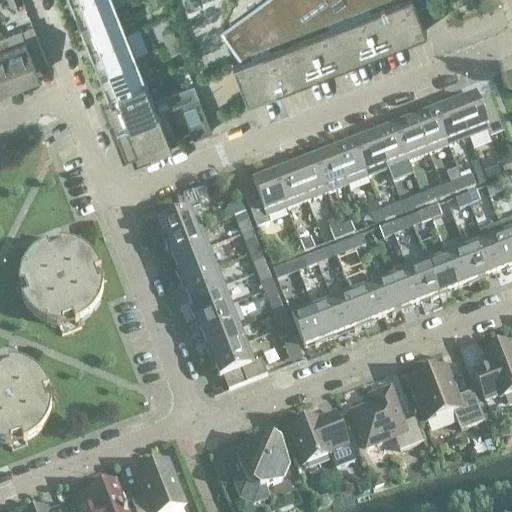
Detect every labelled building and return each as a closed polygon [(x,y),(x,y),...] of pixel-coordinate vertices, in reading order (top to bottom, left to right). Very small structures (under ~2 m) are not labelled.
[(70,0),(71,3),(79,23),(117,8),(118,8),(114,0),(70,0)] [(148,0),(151,8),(162,4),(160,0),(148,0)] [(269,0),(219,37),(236,62),(230,64),(245,102),(275,90),(426,31),(417,6),(414,0),(269,0)] [(117,8),(79,23),(81,28),(88,47),(127,32),(122,19),(130,16),(126,5),(118,8),(117,8)] [(0,38),(18,84),(39,76),(36,70),(48,65),(33,27),(21,31),(21,30),(0,38)] [(127,32),(88,47),(97,70),(136,55),(145,52),(147,50),(139,28),(127,33),(127,32)] [(166,43),(176,39),(173,30),(162,34),(166,43)] [(0,91),(18,84),(0,38),(0,91)] [(166,43),(171,55),(180,51),(176,39),(166,43)] [(136,55),(97,70),(100,78),(106,94),(145,79),(140,66),(149,62),(145,52),(136,55)] [(145,79),(106,94),(110,103),(106,105),(116,129),(158,113),(148,88),(145,79)] [(194,85),(167,96),(171,108),(181,104),(199,97),(194,85)] [(199,97),(181,104),(193,134),(194,138),(213,131),(211,127),(208,119),(199,97)] [(469,142),(488,135),(490,140),(503,135),(488,98),(477,102),(475,98),(465,102),(464,100),(465,100),(464,99),(454,104),(469,142)] [(469,142),(454,104),(453,104),(442,107),(442,109),(443,110),(435,113),(449,150),(469,142)] [(158,113),(116,129),(125,155),(130,153),(133,162),(171,147),(170,143),(158,113)] [(414,120),(429,158),(449,150),(435,113),(425,117),(424,116),(424,115),(424,114),(414,120)] [(394,129),(409,166),(429,158),(414,120),(413,120),(401,123),(402,124),(403,126),(394,129)] [(374,135),(389,174),(409,166),(394,129),(385,133),(384,131),(383,130),(374,135)] [(354,145),(368,181),(389,174),(374,135),(373,136),(361,139),(361,140),(362,140),(362,142),(354,145)] [(348,189),(368,182),(368,181),(354,145),(344,149),(343,147),(344,147),(343,146),(333,151),(348,189)] [(314,161),(328,197),(348,189),(333,151),(332,152),(321,154),(321,156),(322,157),(314,161)] [(293,167),(308,205),(328,197),(314,161),(304,164),(303,163),(303,161),(293,167)] [(493,164),(482,168),(486,180),(497,176),(493,164)] [(274,176),(288,213),(308,205),(293,167),(292,167),(280,170),(281,171),(282,173),(274,176)] [(241,194),(256,231),(270,226),(268,221),(288,213),(274,176),(264,180),(263,179),(263,178),(262,177),(251,184),(251,185),(252,185),(254,189),(241,194)] [(461,182),(465,192),(475,188),(471,178),(461,182)] [(461,182),(450,186),(454,197),(465,192),(461,182)] [(498,186),(486,191),(489,199),(501,194),(498,186)] [(421,198),(425,208),(435,204),(431,194),(421,198)] [(470,208),(481,204),(477,194),(466,198),(470,208)] [(156,209),(161,223),(158,224),(162,234),(160,235),(159,235),(164,245),(164,246),(202,231),(195,212),(200,210),(195,195),(156,209)] [(421,198),(410,202),(414,212),(425,208),(421,198)] [(470,208),(466,198),(457,202),(460,212),(470,208)] [(241,205),(229,210),(233,219),(245,214),(241,205)] [(381,213),(385,224),(395,220),(391,209),(381,213)] [(432,223),(441,219),(437,209),(428,212),(432,223)] [(432,223),(428,212),(417,216),(421,226),(432,223)] [(381,213),(370,218),(374,228),(385,224),(381,213)] [(511,221),(499,226),(511,258),(511,221)] [(241,238),(252,234),(249,224),(237,228),(241,238)] [(394,238),(403,234),(399,224),(390,228),(394,238)] [(341,229),(345,240),(354,236),(350,225),(341,229)] [(480,233),(497,275),(505,272),(505,274),(506,275),(511,271),(511,258),(499,226),(480,233)] [(394,238),(390,228),(379,232),(382,242),(394,238)] [(341,229),(330,233),(334,244),(345,240),(341,229)] [(202,231),(164,246),(167,257),(168,256),(170,255),(173,264),(210,250),(202,231)] [(464,247),(478,284),(488,282),(488,281),(487,281),(487,279),(497,275),(480,233),(480,234),(482,240),(464,247)] [(241,238),(246,249),(256,245),(252,234),(241,238)] [(356,253),(366,250),(361,239),(352,242),(356,253)] [(300,245),(304,256),(314,252),(310,241),(300,245)] [(356,253),(352,242),(340,247),(345,257),(356,253)] [(78,248),(67,245),(59,243),(59,249),(49,252),(46,246),(41,248),(29,257),(24,264),(21,272),(19,279),(19,287),(24,287),(27,297),(21,301),(25,309),(30,315),(38,321),(45,325),(53,327),(62,328),(62,323),(73,319),(75,326),(88,319),(93,313),(99,305),(102,295),(103,285),(98,285),(94,274),(100,271),(95,262),(91,256),(85,251),(78,248)] [(459,290),(467,287),(468,288),(467,289),(468,290),(477,284),(478,284),(464,247),(444,254),(459,290)] [(210,250),(173,264),(177,273),(175,274),(174,274),(179,284),(217,269),(210,250)] [(318,268),(327,264),(323,253),(314,257),(318,268)] [(459,290),(444,254),(425,262),(440,299),(450,297),(450,296),(449,296),(449,294),(459,290)] [(318,268),(314,257),(303,262),(307,272),(318,268)] [(256,276),(267,272),(263,262),(252,266),(256,276)] [(440,299),(425,262),(406,269),(420,305),(429,302),(429,303),(429,304),(430,305),(439,299),(440,299)] [(217,269),(179,284),(182,295),(183,294),(185,293),(188,302),(225,288),(217,269)] [(275,284),(288,280),(283,269),(271,274),(275,284)] [(387,276),(402,314),(412,312),(411,311),(411,309),(420,305),(406,269),(387,276)] [(256,276),(261,287),(271,283),(267,272),(256,276)] [(368,284),(382,320),(391,317),(391,318),(392,320),(401,314),(402,314),(387,276),(368,284)] [(364,329),(374,327),(373,325),(373,324),(382,320),(368,284),(349,291),(364,329)] [(188,302),(189,303),(192,311),(190,312),(189,312),(194,322),(232,307),(225,288),(188,302)] [(330,299),(344,335),(353,332),(353,333),(354,334),(363,329),(364,329),(349,291),(330,299)] [(311,306),(326,344),(336,341),(335,340),(335,339),(344,335),(330,299),(311,306)] [(271,314),(281,310),(278,300),(267,304),(271,314)] [(314,350),(324,344),(326,344),(311,306),(289,315),(303,351),(313,347),(314,348),(314,350)] [(232,307),(194,322),(197,333),(198,332),(200,331),(203,340),(239,326),(232,307)] [(271,314),(275,324),(285,320),(281,310),(271,314)] [(209,360),(247,345),(239,326),(203,340),(207,349),(205,350),(204,350),(209,360)] [(288,332),(277,336),(280,344),(291,340),(288,332)] [(267,378),(262,363),(255,365),(247,345),(209,360),(212,372),(213,371),(215,370),(219,380),(223,379),(228,393),(267,378)] [(511,397),(511,352),(510,347),(483,357),(487,369),(474,374),(486,404),(498,400),(499,402),(511,397)] [(0,445),(10,446),(10,441),(21,438),(23,444),(32,440),(39,435),(44,428),(47,421),(49,413),(51,403),(46,403),(42,392),(48,389),(43,380),(36,374),(30,369),(21,365),(8,362),(8,368),(0,370),(0,445)] [(425,426),(451,417),(453,417),(460,434),(484,425),(472,394),(457,400),(445,371),(409,385),(425,426)] [(423,445),(414,422),(402,426),(390,392),(374,398),(377,406),(351,416),(367,453),(395,442),(400,454),(423,445)] [(310,424),(290,431),(304,468),(331,457),(337,472),(355,465),(336,417),(311,427),(310,424)] [(244,481),(233,485),(240,502),(253,508),(265,503),(261,492),(283,484),(288,471),(279,448),(266,442),(243,451),(238,464),(244,481)] [(173,511),(185,507),(168,465),(135,477),(143,500),(132,505),(135,511),(173,511)] [(381,476),(371,480),(375,489),(384,485),(381,476)] [(366,482),(356,486),(361,497),(370,493),(366,482)] [(125,511),(115,485),(86,496),(91,511),(125,511)]
